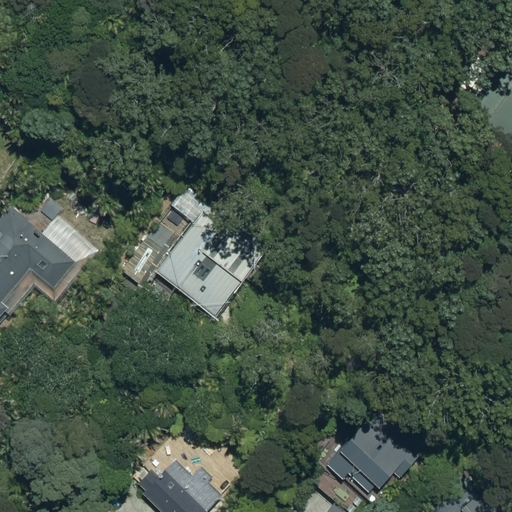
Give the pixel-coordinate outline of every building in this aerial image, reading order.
[(210,199),(183,177),(167,195),(198,221),(165,260),(218,304),(269,242),(213,196),(210,199)] [(0,312),(10,302),(3,296),(32,262),(54,281),(92,237),(60,209),(43,227),(16,205),(0,223),(0,312)] [(350,468),(370,486),(379,476),(390,486),(425,447),(376,403),(326,458),(344,474),(350,468)] [(142,490),(165,511),(177,511),(215,473),(203,462),(193,472),(176,456),(160,473),(153,466),(139,480),(145,486),(142,490)] [(463,511),(508,511),(485,485),(463,503),(468,509),(463,511)] [(326,511),(362,511),(342,495),(326,511)] [(133,511),(154,511),(144,501),(133,511)]
